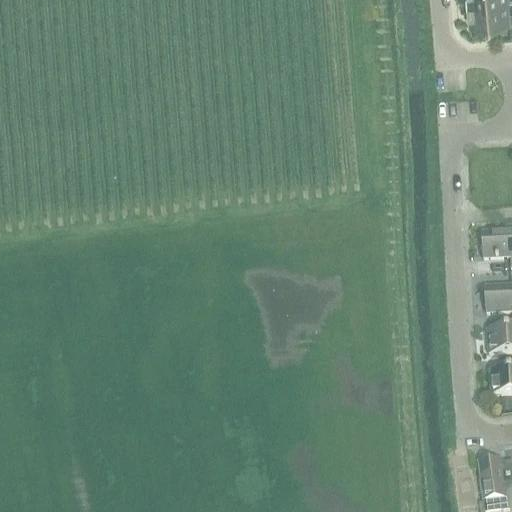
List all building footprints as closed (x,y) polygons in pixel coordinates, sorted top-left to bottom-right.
[(511,13),(509,14),(508,2),(468,5),(470,27),(511,23),(511,13)] [(511,272),(511,271),(511,233),(482,235),(483,261),(510,260),(511,272)] [(511,275),(511,276),(511,288),(485,289),(486,316),(511,314),(511,275)] [(511,330),(487,332),(489,357),(511,355),(511,330)] [(511,371),(490,373),(491,397),(511,396),(511,371)] [(511,400),(500,401),(500,413),(511,412),(511,400)] [(483,503),(484,511),(505,511),(511,511),(511,463),(501,465),(501,462),(478,465),(483,503)]
